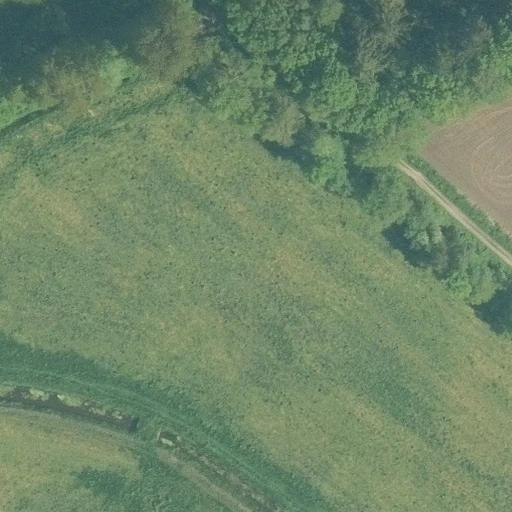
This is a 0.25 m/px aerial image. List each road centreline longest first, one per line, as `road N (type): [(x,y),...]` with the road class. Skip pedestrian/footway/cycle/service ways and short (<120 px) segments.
road 1 (track): [(511,261),(218,20)]
road 2 (track): [(0,115),(218,20)]
